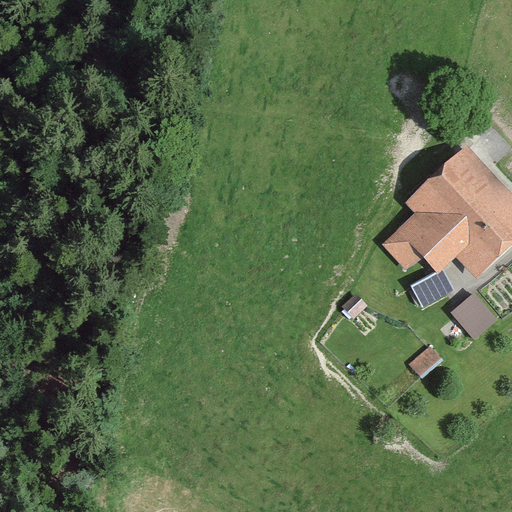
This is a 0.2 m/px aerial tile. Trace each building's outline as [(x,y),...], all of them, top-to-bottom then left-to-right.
[(423,211),(385,246),(406,269),(425,258),(437,272),(462,249),(478,267),(511,236),(511,217),(457,158),(412,199),(423,211)] [(440,274),(410,291),(419,308),(449,291),(440,274)] [(364,307),(355,296),(344,306),(353,316),(364,307)] [(473,300),(453,317),(472,340),(492,322),(473,300)] [(428,350),(410,368),(420,379),(438,361),(428,350)]
